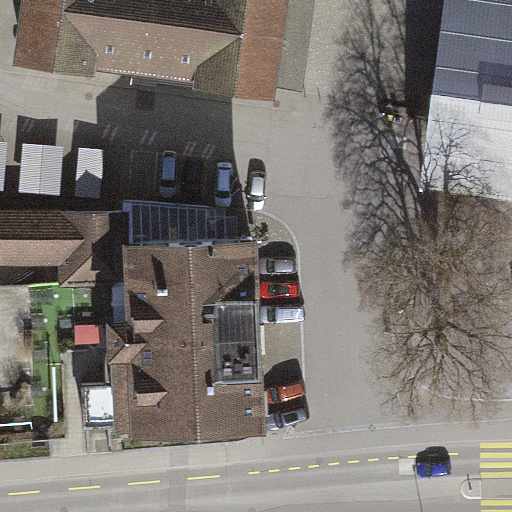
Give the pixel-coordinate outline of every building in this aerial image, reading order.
[(278,0),(13,0),(7,48),(147,67),(267,84),(278,0)] [(511,0),(441,0),(420,147),(511,159),(511,0)] [(103,188),(104,141),(37,140),(36,186),(103,188)] [(105,421),(187,419),(185,324),(182,225),(119,226),(118,197),(0,200),(0,255),(53,254),(53,278),(120,276),(121,305),(102,306),(105,421)] [(182,225),(185,324),(253,322),(250,223),(182,225)] [(185,324),(187,419),(256,417),(253,322),(185,324)]
